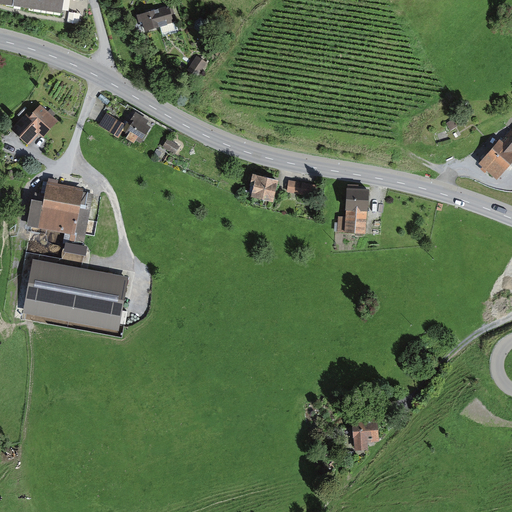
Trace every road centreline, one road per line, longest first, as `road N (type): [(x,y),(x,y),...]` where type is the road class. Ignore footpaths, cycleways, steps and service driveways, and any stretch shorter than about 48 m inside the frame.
road 1 (tertiary): [(0,41),(98,77),(235,149),(408,185),(511,219)]
road 2 (track): [(59,166),(107,187),(138,270),(136,310)]
road 3 (track): [(511,318),(451,354),(415,398),(385,409)]
